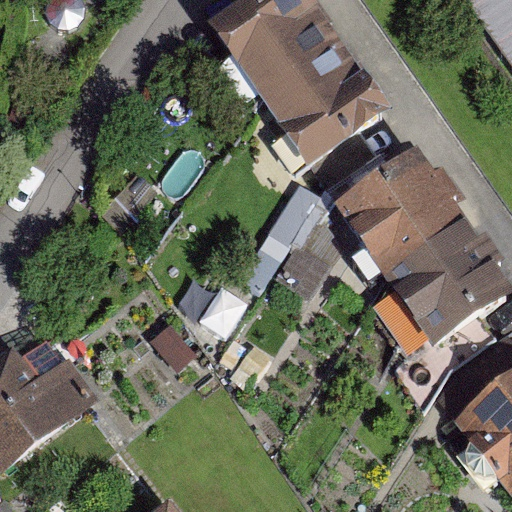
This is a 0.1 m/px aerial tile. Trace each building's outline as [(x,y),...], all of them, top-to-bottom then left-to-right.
[(511,0),(488,0),(511,33),(511,0)] [(402,139),(315,10),(243,58),(330,187),(402,139)] [(511,343),(511,294),(442,183),(353,239),(445,386),(511,343)] [(74,409),(35,368),(0,400),(0,451),(47,502),(127,428),(93,391),(74,409)] [(511,408),(479,432),(511,477),(511,408)]
